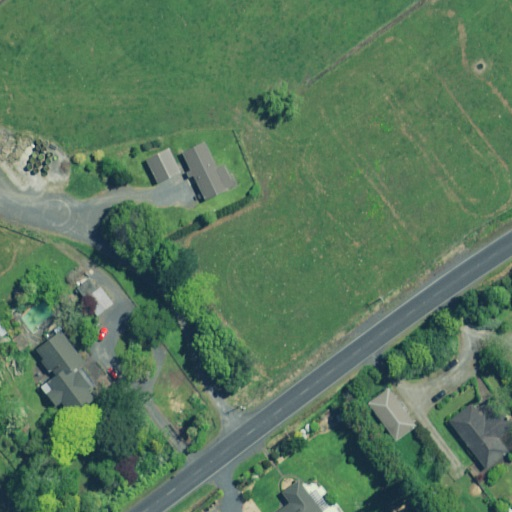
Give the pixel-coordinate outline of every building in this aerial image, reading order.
[(216,168),(205,144),(184,154),(206,200),(234,187),(224,164),(216,168)] [(181,172),(169,149),(147,160),(158,183),(181,172)] [(113,303),(100,288),(84,302),(97,317),(113,303)] [(76,402),(80,407),(87,402),(89,405),(101,396),(78,367),(84,363),(60,332),(36,351),(53,372),(39,384),(57,407),(62,403),(67,409),(76,402)] [(457,387),(453,379),(438,388),(442,396),(457,387)] [(416,426),(389,389),(368,403),(396,441),(416,426)] [(485,423),(471,405),(450,421),(486,469),(508,452),(498,439),(511,428),(500,412),(485,423)] [(320,511),(297,481),(281,493),(290,505),(280,511),(320,511)]
